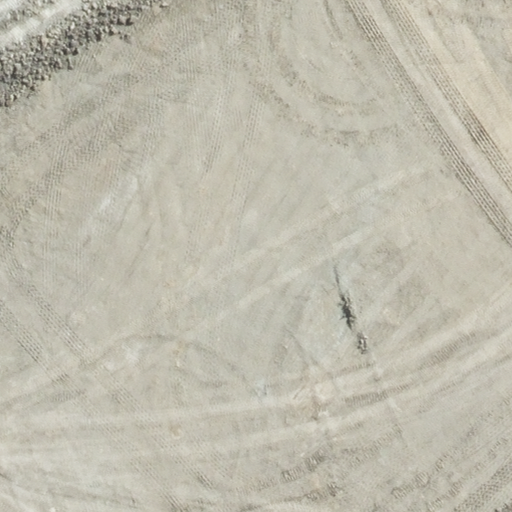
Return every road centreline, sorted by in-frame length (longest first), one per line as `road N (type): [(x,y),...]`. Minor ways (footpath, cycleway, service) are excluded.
road 1 (tertiary): [(122,90),(0,207)]
road 2 (tertiary): [(261,0),(122,90)]
road 3 (tertiary): [(0,136),(122,90)]
